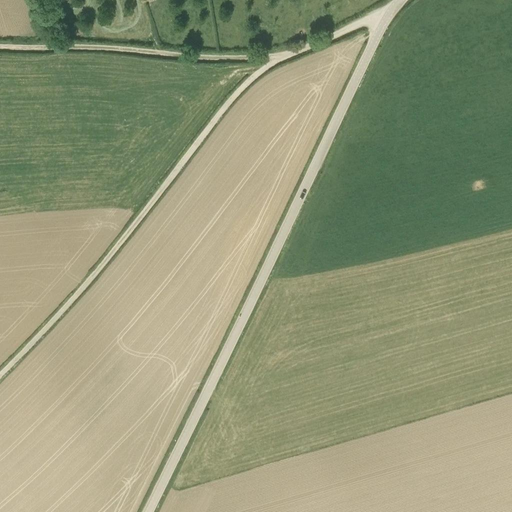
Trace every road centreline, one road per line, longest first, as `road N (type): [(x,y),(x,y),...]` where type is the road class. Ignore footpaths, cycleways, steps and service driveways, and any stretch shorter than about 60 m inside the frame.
road 1 (tertiary): [(147,511),(399,0)]
road 2 (track): [(289,54),(233,96),(86,284),(0,375)]
road 3 (track): [(289,54),(64,48)]
